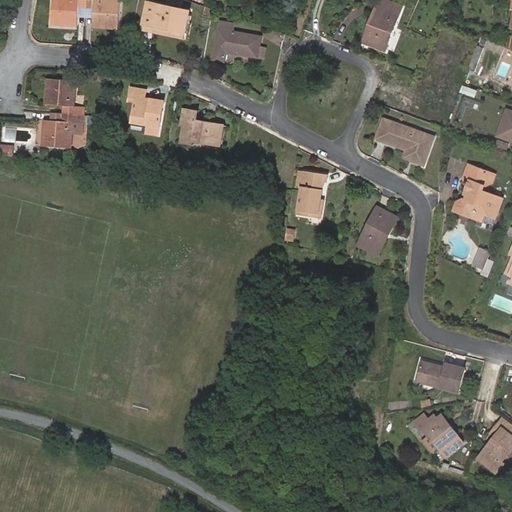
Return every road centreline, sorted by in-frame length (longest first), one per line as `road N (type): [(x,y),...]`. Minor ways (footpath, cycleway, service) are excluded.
road 1 (residential): [(511,354),(428,323),(415,292),(422,206),(344,157)]
road 2 (residential): [(0,410),(132,457),(232,511)]
road 3 (residential): [(344,157),(374,80),(367,64),(310,43),(298,47),(274,121)]
